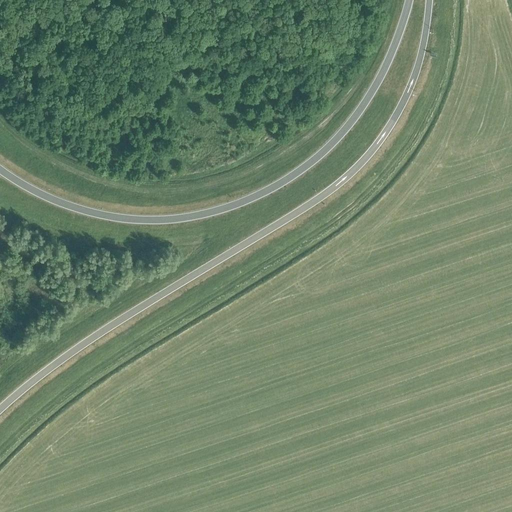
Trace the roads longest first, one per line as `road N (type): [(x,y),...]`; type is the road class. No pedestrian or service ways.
road 1 (primary): [(0,408),(92,337),(341,181),(391,122),(424,39),(428,0)]
road 2 (primary): [(408,0),(364,103),(318,157),(257,196),(191,218),(141,221),(69,206),(0,169)]
